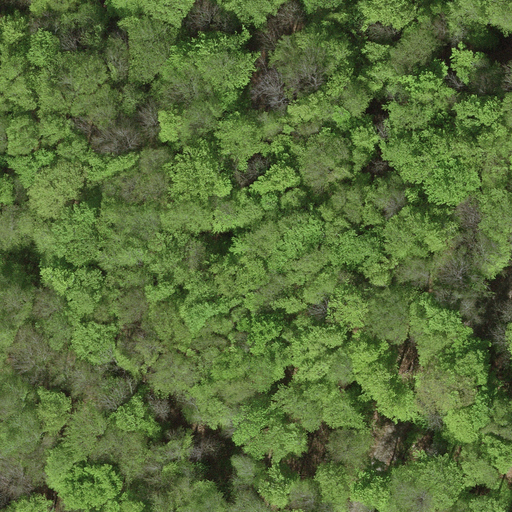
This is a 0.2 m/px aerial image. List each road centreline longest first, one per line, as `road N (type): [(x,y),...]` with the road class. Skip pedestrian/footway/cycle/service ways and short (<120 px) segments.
road 1 (track): [(354,511),(408,403),(511,278)]
road 2 (track): [(118,0),(0,25)]
